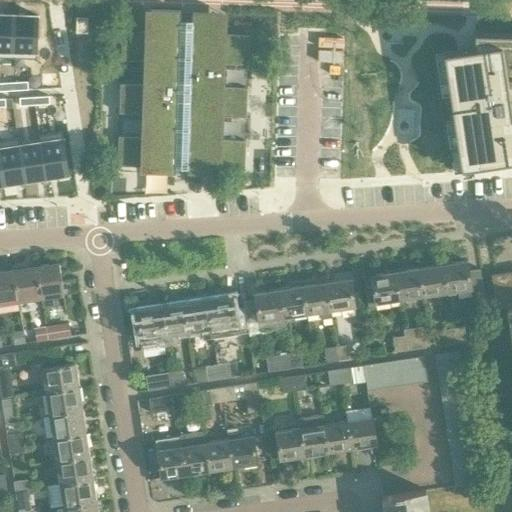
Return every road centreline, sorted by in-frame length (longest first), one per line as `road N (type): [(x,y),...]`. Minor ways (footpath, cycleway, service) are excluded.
road 1 (residential): [(100,241),(118,233),(511,209)]
road 2 (residential): [(139,511),(100,241)]
